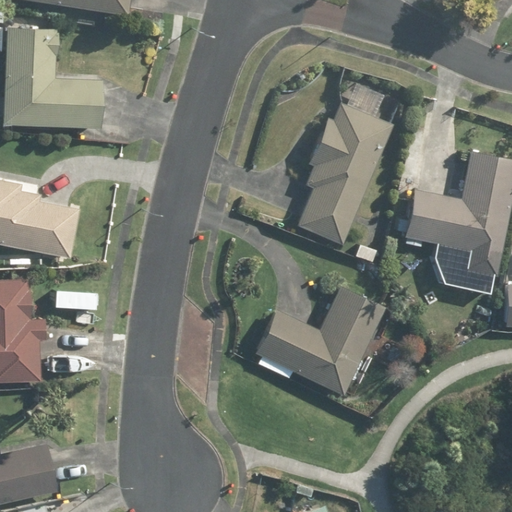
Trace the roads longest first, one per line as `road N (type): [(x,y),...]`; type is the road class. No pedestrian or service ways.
road 1 (residential): [(236,0),(178,203),(152,351),(149,422),(169,497)]
road 2 (residential): [(329,0),(511,67)]
